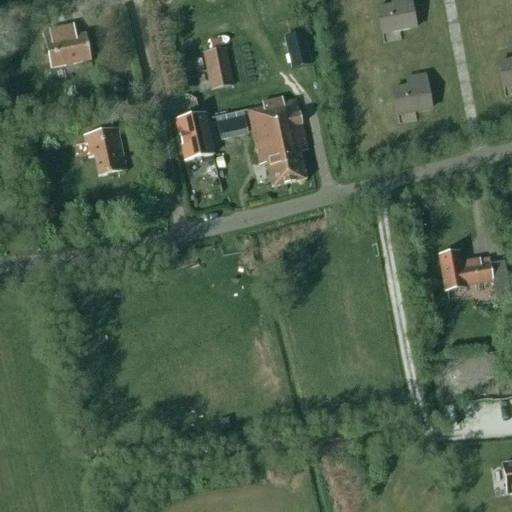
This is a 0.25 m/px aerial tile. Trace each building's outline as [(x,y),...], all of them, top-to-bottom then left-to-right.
[(390,0),(391,8),(377,10),(382,36),(415,30),(409,0),(390,0)] [(42,45),(48,71),(87,63),(82,36),(72,38),(70,28),(45,33),(47,43),(42,45)] [(303,34),(284,39),(291,71),(311,67),(303,34)] [(203,56),(211,92),(233,87),(225,51),(203,56)] [(511,61),(498,64),(503,90),(511,88),(511,53),(511,54),(511,56),(511,61)] [(392,91),(397,117),(430,111),(424,77),(405,81),(407,88),(392,91)] [(271,190),(306,182),(300,155),(307,153),(295,102),(282,105),(281,100),(262,105),(263,109),(246,113),(257,165),(265,163),(271,190)] [(175,119),(184,159),(211,154),(203,113),(175,119)] [(243,119),(216,125),(219,137),(246,131),(243,119)] [(82,138),(87,161),(92,160),(97,179),(124,173),(115,131),(82,138)] [(423,239),(418,211),(407,213),(412,241),(423,239)] [(458,255),(438,258),(444,294),(464,291),(464,288),(492,283),(489,265),(479,267),(478,261),(460,265),(458,255)] [(453,408),(444,410),(447,429),(456,428),(453,408)] [(506,497),(511,496),(511,465),(502,467),(506,497)]
